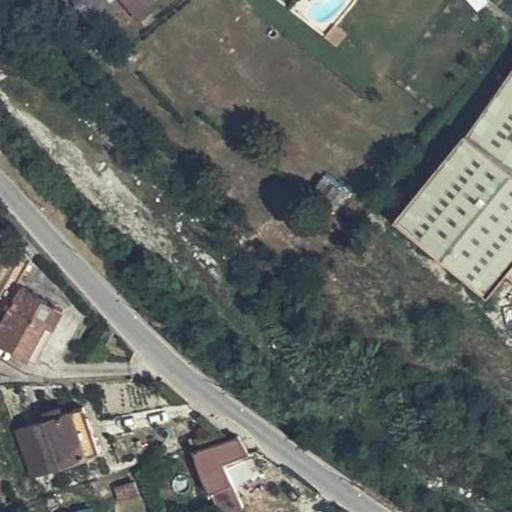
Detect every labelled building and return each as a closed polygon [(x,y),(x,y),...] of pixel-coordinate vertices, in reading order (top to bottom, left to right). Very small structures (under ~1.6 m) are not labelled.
[(106,0),(75,0),(90,20),(110,5),(106,0)] [(123,0),(137,17),(157,0),(123,0)] [(349,33),(338,24),(328,35),(340,45),(349,33)] [(511,72),(469,135),(467,133),(397,220),(490,297),(509,274),(511,276),(511,72)] [(349,194),(326,177),(315,191),(339,208),(349,194)] [(0,327),(0,344),(30,361),(48,325),(55,329),(64,310),(22,287),(0,327)] [(48,325),(30,361),(35,364),(55,329),(48,325)] [(83,407),(61,415),(40,422),(16,430),(33,477),(99,453),(83,407)] [(40,422),(61,415),(58,407),(38,415),(40,422)] [(248,454),(240,435),(195,451),(201,475),(220,511),(227,511),(243,505),(225,463),(248,454)] [(139,495),(135,483),(115,489),(119,500),(139,495)]
